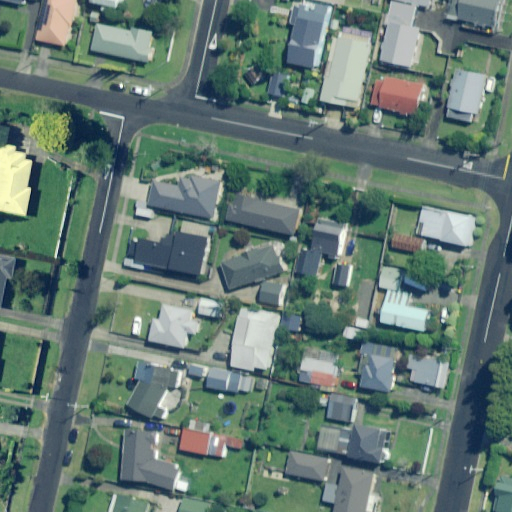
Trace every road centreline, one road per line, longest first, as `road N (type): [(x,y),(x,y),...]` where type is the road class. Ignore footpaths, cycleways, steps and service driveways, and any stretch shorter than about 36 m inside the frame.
road 1 (residential): [(39,511),(125,106)]
road 2 (residential): [(190,115),(511,183)]
road 3 (tertiary): [(503,254),(449,511)]
road 4 (residential): [(0,79),(125,106)]
